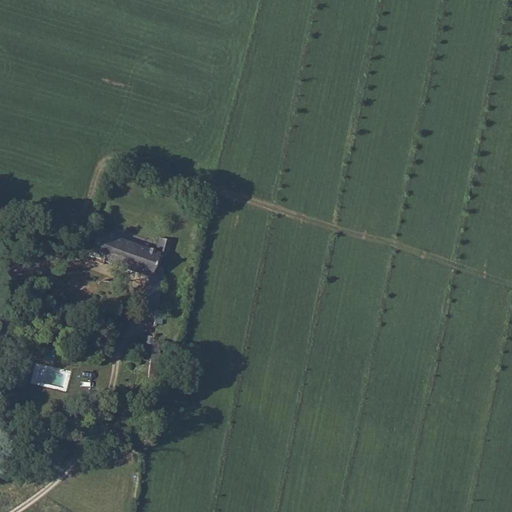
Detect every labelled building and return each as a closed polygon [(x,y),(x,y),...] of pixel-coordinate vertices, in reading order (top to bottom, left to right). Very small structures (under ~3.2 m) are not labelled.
[(112,201),(141,209),(146,194),(117,186),(112,201)] [(142,307),(155,308),(159,270),(148,267),(151,253),(96,234),(92,245),(87,259),(143,278),(143,279),(144,281),(146,281),(142,307)] [(164,253),(167,240),(155,236),(152,250),(164,253)] [(155,312),(153,325),(161,326),(162,313),(155,312)] [(0,321),(0,330),(10,330),(10,321),(0,321)] [(55,354),(57,345),(45,341),(43,350),(55,354)] [(27,357),(29,348),(14,344),(12,354),(27,357)] [(153,396),(156,374),(158,345),(151,344),(147,396),(153,396)]
